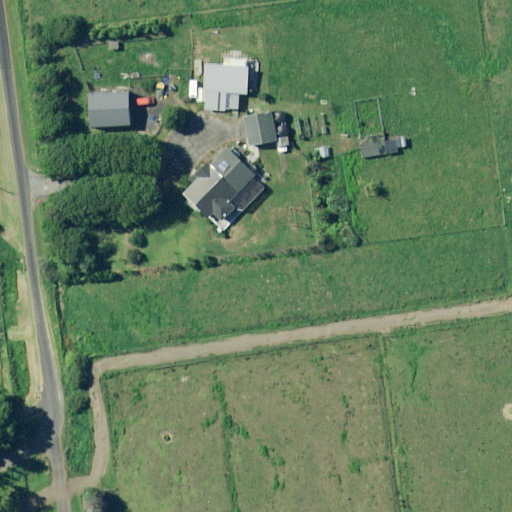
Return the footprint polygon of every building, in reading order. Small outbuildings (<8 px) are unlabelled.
[(241,59),(222,58),(222,66),(205,65),(204,89),(198,89),(197,102),(206,103),(205,110),(226,112),(227,94),(248,95),(248,81),(254,81),(255,63),(241,63),(241,59)] [(129,127),(128,93),(90,95),(91,128),(129,127)] [(249,147),(276,142),(277,147),(291,145),(289,135),(275,137),(271,113),(244,118),(249,147)] [(379,156),(378,144),(361,147),(362,158),(379,156)] [(202,177),(184,195),(209,219),(214,214),(223,223),(236,209),(230,203),(256,177),(228,149),(211,167),(209,165),(200,174),(202,177)]
